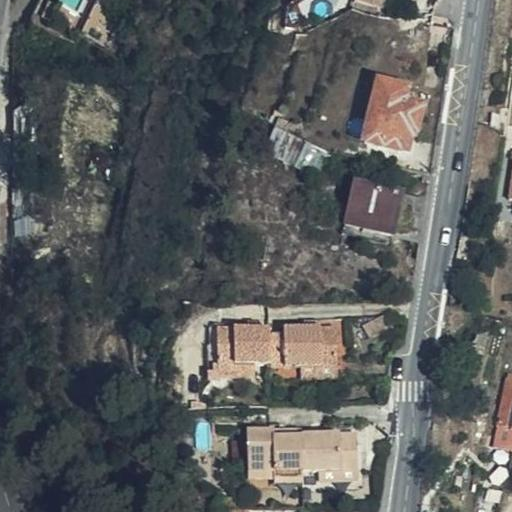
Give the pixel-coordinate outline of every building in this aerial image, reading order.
[(157,0),(154,6),(159,8),(163,0),(157,0)] [(139,10),(134,7),(127,19),(132,22),(139,10)] [(66,13),(52,8),(46,23),(60,29),(66,13)] [(432,171),(436,146),(417,142),(424,110),(407,106),(409,92),(370,84),(357,150),(406,161),(406,165),(432,171)] [(251,117),(266,123),(271,112),(256,107),(251,117)] [(271,112),(266,123),(275,128),(280,116),(271,112)] [(344,229),(395,243),(408,196),(357,182),(350,206),(344,229)] [(395,243),(420,250),(427,202),(408,196),(395,243)] [(393,251),(395,243),(344,229),(342,235),(393,251)] [(392,330),(388,315),(364,320),(367,336),(392,330)] [(297,320),(297,333),(315,332),(315,319),(297,320)] [(232,322),(233,334),(250,334),(250,321),(232,322)] [(486,346),(488,333),(479,330),(473,327),(467,329),(464,332),(465,337),(468,341),(467,349),(479,350),(479,345),(486,346)] [(250,334),(233,334),(214,334),(214,374),(253,373),(297,371),(335,369),(333,331),(315,332),(297,333),(250,334)] [(335,381),(335,369),(297,371),(297,382),(335,381)] [(253,373),(214,374),(215,384),(253,382),(253,373)] [(511,449),(511,378),(507,377),(494,447),(511,449)] [(297,433),(280,434),(280,440),(269,440),(270,434),(244,434),(246,487),(270,486),(269,478),(298,477),(317,476),(357,475),(356,438),(297,439),(297,433)] [(357,485),(357,475),(317,476),(317,487),(357,485)] [(269,478),(270,486),(271,490),(298,489),(298,477),(269,478)]
